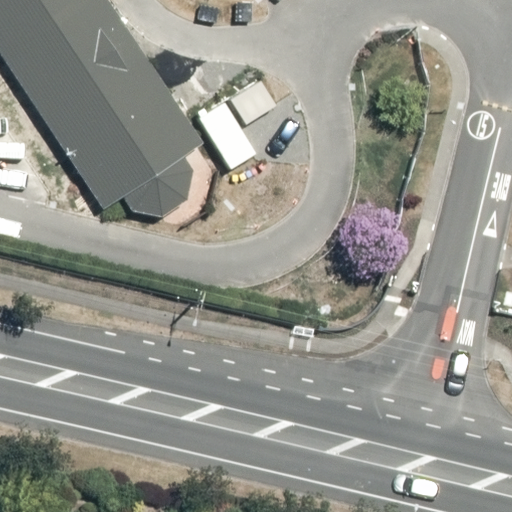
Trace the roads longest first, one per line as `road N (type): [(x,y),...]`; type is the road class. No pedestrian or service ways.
road 1 (secondary): [(0,339),(428,439)]
road 2 (secondary): [(416,494),(0,394)]
road 3 (residential): [(428,439),(511,69)]
